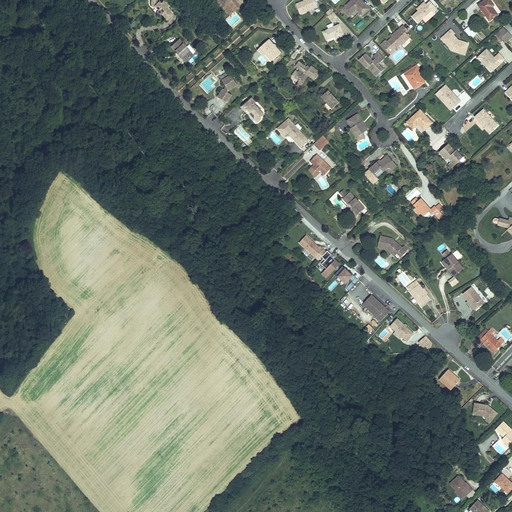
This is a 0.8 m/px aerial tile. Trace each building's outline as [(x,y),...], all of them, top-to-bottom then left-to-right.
[(147,0),(147,4),(150,4),(153,7),(153,9),(156,12),(158,12),(163,19),(170,13),(169,12),(170,11),(164,4),(165,3),(161,0),(158,0),(157,1),(155,0),(147,0)] [(221,0),(219,2),(227,12),(238,3),(235,0),(221,0)] [(297,0),(295,1),(299,11),(317,3),(315,0),(297,0)] [(363,0),(346,0),(341,5),(347,12),(354,6),(361,13),(369,5),(363,0)] [(424,0),(423,0),(419,0),(417,2),(417,3),(420,6),(417,8),(411,13),(417,20),(421,16),(423,17),(432,9),(431,7),(434,4),(431,0),(424,0)] [(489,0),(484,0),(478,5),(489,21),(497,15),(492,8),(494,7),(489,0)] [(329,24),(322,28),(325,37),(334,33),(335,35),(344,32),(340,20),(334,22),(333,19),(328,21),(329,24)] [(394,47),(393,46),(403,37),(405,39),(410,35),(406,30),(408,28),(402,21),(398,25),(399,27),(392,33),(391,32),(385,37),(384,35),(379,39),(389,51),(394,47)] [(390,31),(392,33),(399,27),(397,25),(390,31)] [(469,25),(464,30),(471,38),(476,33),(469,25)] [(511,36),(511,35),(505,28),(498,34),(506,42),(511,36)] [(449,41),(453,46),(452,50),(465,54),(468,43),(458,40),(454,35),(455,34),(451,30),(441,39),(446,44),(449,41)] [(496,33),(493,36),(499,43),(502,40),(496,33)] [(190,52),(177,37),(169,44),(174,49),(176,48),(179,52),(178,53),(183,59),(190,52)] [(268,39),(259,47),(264,54),(270,60),(279,53),(268,39)] [(264,54),(259,47),(255,50),(261,56),(264,54)] [(357,58),(365,67),(367,66),(371,71),(377,67),(380,70),(384,67),(379,60),(384,56),(378,49),(373,53),(375,55),(372,57),(366,50),(357,58)] [(486,67),(490,72),(504,59),(499,53),(494,58),(493,59),(491,58),(493,56),(486,49),(477,58),(480,60),(484,60),(488,66),(486,67)] [(294,70),(290,76),(297,82),(300,78),(303,81),(307,77),(312,81),(318,73),(310,66),(307,69),(297,61),(293,65),(298,69),(296,72),(294,70)] [(377,67),(371,71),(375,75),(380,70),(377,67)] [(415,71),(416,73),(418,71),(416,67),(403,75),(404,78),(415,71)] [(415,71),(404,78),(412,91),(423,85),(416,73),(415,71)] [(220,88),(216,96),(225,101),(230,94),(225,91),(226,89),(235,84),(229,75),(221,79),(224,85),(222,88),(220,88)] [(445,85),(436,94),(440,98),(441,97),(445,101),(446,101),(454,108),(461,102),(445,85)] [(322,107),(327,113),(338,103),(327,91),(319,98),(324,105),(322,107)] [(249,97),(239,106),(242,110),(244,108),(246,110),(247,109),(251,114),(249,116),(254,121),(257,118),(258,110),(251,103),(252,101),(249,97)] [(454,108),(446,101),(445,101),(444,103),(451,110),(454,108)] [(482,110),(473,118),(489,135),(497,127),(482,110)] [(420,112),(409,121),(407,123),(413,130),(414,126),(418,125),(424,132),(432,125),(420,112)] [(366,131),(356,116),(345,122),(349,129),(348,130),(351,135),(354,134),(356,137),(360,135),(366,131)] [(306,140),(287,119),(276,128),(283,136),(286,133),(299,147),(306,140)] [(354,134),(351,135),(356,143),(363,139),(360,135),(356,137),(354,134)] [(321,136),(312,144),(317,151),(326,142),(321,136)] [(447,146),(438,155),(445,163),(448,160),(451,164),(454,168),(463,159),(458,154),(457,156),(454,153),(447,146)] [(328,170),(315,156),(307,162),(310,166),(308,168),(315,176),(318,173),(321,176),(328,170)] [(380,161),(379,159),(367,169),(367,170),(362,174),(371,184),(376,179),(384,172),(382,171),(387,166),(388,168),(389,168),(394,164),(387,156),(380,161)] [(315,176),(308,168),(305,171),(312,179),(315,176)] [(409,201),(420,193),(416,188),(405,196),(409,201)] [(359,207),(347,194),(344,196),(340,200),(338,201),(344,207),(345,206),(348,210),(347,211),(346,212),(349,216),(352,214),(354,217),(358,214),(358,213),(361,210),(359,207)] [(416,203),(410,208),(413,211),(411,212),(416,217),(418,216),(421,219),(426,215),(428,218),(430,216),(436,223),(441,220),(432,209),(427,212),(418,201),(416,203)] [(358,213),(358,214),(363,219),(367,216),(361,210),(358,213)] [(511,220),(505,218),(503,224),(510,227),(511,225),(511,220)] [(506,232),(504,234),(511,241),(511,225),(510,227),(503,224),(497,222),(495,228),(506,232)] [(311,242),(304,235),(297,242),(314,257),(321,249),(318,246),(317,247),(313,243),(312,244),(311,243),(311,242)] [(376,239),(374,250),(380,251),(383,252),(384,251),(387,252),(392,257),(394,257),(397,259),(404,253),(400,249),(398,250),(388,242),(376,239)] [(332,257),(325,250),(320,256),(323,260),(319,264),(324,269),(320,273),(324,277),(337,263),(331,258),(332,257)] [(464,269),(452,252),(441,260),(448,269),(446,270),(451,277),(464,269)] [(448,269),(441,260),(438,262),(445,271),(446,270),(448,269)] [(348,273),(340,266),(338,269),(332,274),(335,277),(336,276),(343,282),(340,286),(343,289),(350,281),(347,278),(350,276),(348,273)] [(404,275),(402,276),(409,286),(411,284),(404,275)] [(447,281),(452,287),(459,282),(454,276),(447,281)] [(418,291),(414,286),(405,292),(417,309),(426,303),(418,291)] [(468,290),(459,297),(465,304),(472,313),(481,306),(468,290)] [(369,295),(360,304),(378,321),(387,312),(383,308),(369,295)] [(472,313),(465,304),(463,306),(470,314),(472,313)] [(411,334),(394,319),(387,327),(393,332),(399,337),(404,342),(411,334)] [(475,343),(483,334),(480,332),(472,341),(475,343)] [(483,334),(475,343),(489,356),(496,348),(486,339),(487,338),(483,334)] [(425,351),(433,344),(426,336),(418,343),(425,351)] [(448,370),(440,380),(452,390),(460,382),(451,374),(452,374),(448,370)] [(483,406),(470,404),(469,416),(479,417),(482,421),(483,420),(484,419),(487,422),(493,414),(486,408),(483,408),(483,406)] [(511,441),(511,442),(511,441),(511,438),(510,436),(507,434),(509,431),(500,422),(493,430),(501,437),(500,439),(501,442),(503,445),(505,446),(510,449),(511,445),(511,441)] [(456,495),(459,498),(461,496),(465,496),(467,498),(473,493),(466,486),(463,486),(462,485),(463,484),(458,479),(450,487),(456,493),(456,495)] [(488,488),(496,494),(499,490),(491,484),(488,488)]
